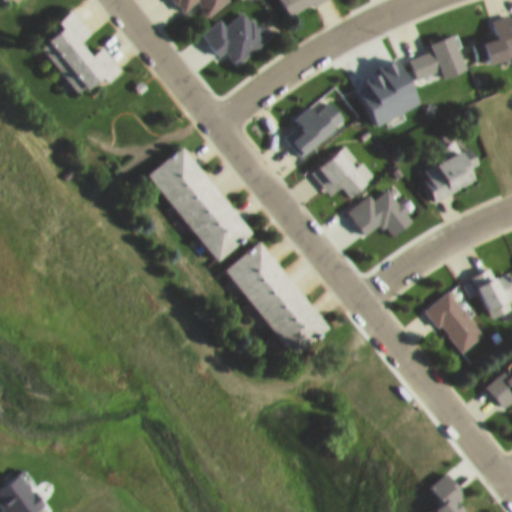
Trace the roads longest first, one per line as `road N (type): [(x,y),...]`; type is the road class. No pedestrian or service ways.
road 1 (residential): [(123,0),(511,479)]
road 2 (residential): [(393,0),(271,69),(215,113)]
road 3 (residential): [(511,199),(454,224),(359,291)]
